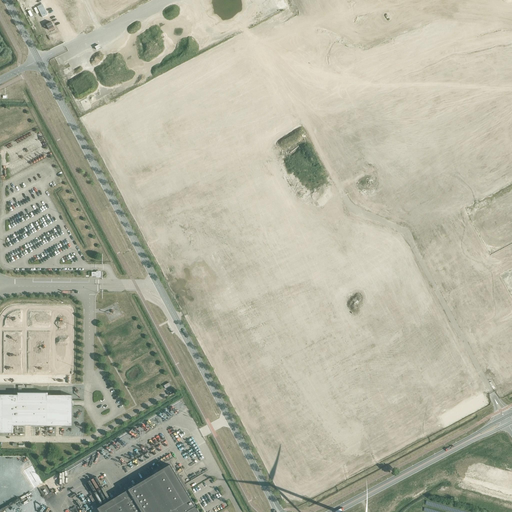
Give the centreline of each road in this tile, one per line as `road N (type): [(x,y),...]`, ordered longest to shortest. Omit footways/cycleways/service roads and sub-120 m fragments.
road 1 (unclassified): [(278,511),(38,59)]
road 2 (tertiary): [(511,418),(333,511)]
